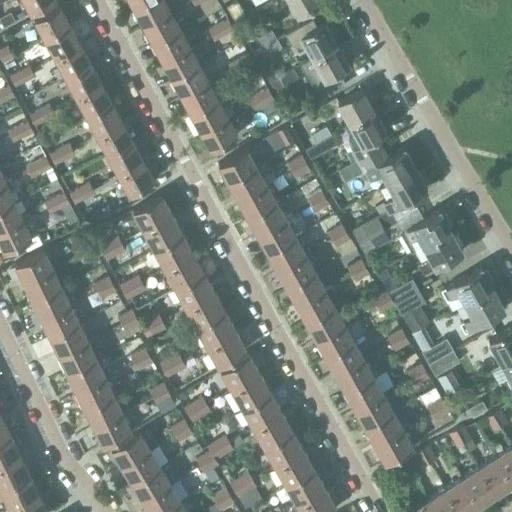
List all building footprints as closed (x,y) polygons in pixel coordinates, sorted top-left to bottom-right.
[(24,0),(30,11),(50,0),(24,0)] [(145,0),(133,6),(143,24),(170,9),(165,0),(145,0)] [(199,0),(207,13),(221,5),(217,0),(199,0)] [(289,0),(297,14),(321,0),(289,0)] [(33,17),(44,36),(69,23),(58,3),(33,17)] [(143,24),(152,42),(180,27),(170,9),(143,24)] [(307,47),(312,56),(336,43),(324,21),(317,25),(312,17),(285,32),(291,43),(292,43),(307,47)] [(228,18),(218,23),(223,32),(233,26),(228,18)] [(44,36),(55,56),(79,42),(69,23),(44,36)] [(223,32),(218,23),(209,29),(214,37),(223,32)] [(152,42),(162,59),(189,45),(180,27),(152,42)] [(257,36),(261,45),(275,37),(270,29),(257,36)] [(275,37),(261,45),(252,50),(253,51),(260,64),(264,66),(269,63),(271,57),(268,53),(280,46),(275,37)] [(55,56),(65,75),(90,62),(79,42),(55,56)] [(336,43),(312,56),(302,62),(321,97),(345,84),(338,70),(348,64),(336,43)] [(0,48),(0,55),(2,59),(12,53),(8,45),(0,48)] [(162,59),(171,77),(199,62),(189,45),(162,59)] [(248,63),(256,77),(260,74),(253,61),(248,52),(238,58),(243,66),(248,63)] [(234,72),(243,66),(238,58),(229,63),(234,72)] [(65,75),(76,95),(100,81),(90,62),(65,75)] [(171,77),(181,94),(208,80),(199,62),(171,77)] [(29,64),(19,69),(24,78),(34,73),(29,64)] [(293,67),(270,80),(275,89),(298,76),(293,67)] [(24,78),(19,69),(10,74),(14,83),(24,78)] [(263,90),(258,92),(263,101),(273,96),(260,74),(256,77),(263,90)] [(181,94),(190,112),(218,97),(208,80),(181,94)] [(76,95),(86,114),(111,100),(100,81),(76,95)] [(9,84),(0,88),(0,90),(4,98),(14,93),(9,84)] [(337,101),(349,122),(373,109),(361,87),(337,101)] [(254,107),(261,102),(263,101),(258,92),(249,98),(254,107)] [(263,101),(261,102),(268,115),(280,108),(273,96),(263,101)] [(190,112),(200,130),(227,115),(218,97),(190,112)] [(86,114),(97,133),(121,120),(111,100),(86,114)] [(49,103),(39,108),(44,117),(54,112),(49,103)] [(44,117),(39,108),(30,113),(34,122),(44,117)] [(351,149),(356,159),(371,150),(382,144),(377,135),(386,130),(373,109),(349,122),(361,144),(351,149)] [(227,115),(200,130),(210,148),(237,133),(227,115)] [(27,120),(18,125),(22,134),(32,129),(27,120)] [(97,133),(107,153),(132,139),(121,120),(97,133)] [(307,135),(312,143),(331,132),(327,124),(307,135)] [(22,134),(18,125),(8,130),(12,139),(22,134)] [(285,125),(278,129),(266,135),(273,149),(286,143),(293,139),(285,125)] [(331,132),(312,143),(305,147),(310,156),(336,141),(331,132)] [(107,153),(118,172),(142,158),(132,139),(107,153)] [(69,143),(59,147),(64,156),(74,151),(69,143)] [(371,150),(356,159),(338,169),(344,179),(364,168),(370,177),(381,170),(387,182),(415,166),(403,145),(377,161),(371,150)] [(217,162),(228,180),(256,164),(246,146),(217,162)] [(64,156),(59,147),(50,152),(54,161),(64,156)] [(287,161),(291,167),(305,160),(301,153),(287,161)] [(46,156),(36,161),(40,169),(50,164),(46,156)] [(142,158),(118,172),(128,192),(153,178),(142,158)] [(305,160),(291,167),(295,175),(309,167),(305,160)] [(40,169),(36,161),(26,165),(31,174),(40,169)] [(228,180),(237,198),(266,182),(256,164),(228,180)] [(352,228),(358,240),(399,217),(393,206),(427,187),(415,166),(387,182),(394,194),(383,200),(383,201),(375,205),(379,213),(352,228)] [(0,183),(0,205),(13,199),(5,181),(0,183)] [(89,182),(79,187),(84,196),(86,194),(93,191),(89,182)] [(237,198),(247,215),(275,199),(266,182),(237,198)] [(70,192),(74,201),(84,196),(79,187),(70,192)] [(307,196),(311,202),(325,195),(321,188),(307,196)] [(54,196),(59,205),(68,200),(64,191),(54,196)] [(132,208),(143,228),(171,212),(161,192),(132,208)] [(84,196),(74,201),(76,203),(81,213),(101,203),(96,193),(87,197),(86,194),(84,196)] [(325,195),(311,202),(315,209),(329,201),(325,195)] [(49,210),(59,205),(54,196),(44,201),(49,210)] [(0,205),(0,227),(22,217),(13,199),(0,205)] [(247,215),(257,233),(285,217),(275,199),(247,215)] [(68,200),(59,205),(67,220),(76,215),(68,200)] [(411,251),(423,244),(451,229),(448,225),(452,223),(445,211),(442,213),(439,208),(405,227),(399,217),(358,240),(365,251),(400,231),(411,251)] [(143,228),(154,247),(182,232),(171,212),(143,228)] [(22,217),(0,227),(0,242),(3,249),(31,236),(22,217)] [(257,233),(267,250),(295,234),(285,217),(257,233)] [(327,230),(331,237),(345,229),(341,222),(327,230)] [(345,229),(331,237),(335,244),(349,236),(345,229)] [(451,229),(423,244),(429,256),(418,262),(423,272),(462,250),(459,244),(463,242),(456,231),(453,233),(451,229)] [(154,247),(164,267),(193,251),(182,232),(154,247)] [(99,243),(102,250),(121,240),(117,234),(99,243)] [(267,250),(276,268),(305,252),(295,234),(267,250)] [(75,246),(79,253),(94,246),(90,239),(75,246)] [(121,240),(102,250),(106,257),(125,248),(121,240)] [(94,246),(79,253),(83,260),(97,253),(94,246)] [(14,262),(23,280),(52,266),(43,248),(14,262)] [(164,267),(175,286),(203,270),(193,251),(164,267)] [(276,268),(286,285),(314,269),(305,252),(276,268)] [(347,265),(351,272),(365,264),(361,257),(347,265)] [(365,264),(351,272),(355,279),(369,271),(365,264)] [(458,290),(464,302),(492,286),(490,282),(493,280),(487,269),(483,271),(480,265),(441,287),(447,296),(458,290)] [(23,280),(32,299),(61,285),(52,266),(23,280)] [(286,285),(296,303),(324,287),(314,269),(286,285)] [(177,310),(185,305),(214,290),(203,270),(175,286),(181,298),(173,302),(177,310)] [(119,282),(123,289),(141,279),(138,273),(119,282)] [(94,281),(98,289),(112,282),(108,274),(94,281)] [(390,296),(394,302),(418,288),(412,277),(388,291),(387,291),(390,296)] [(141,279),(123,289),(127,297),(145,287),(141,279)] [(112,282),(98,289),(101,296),(115,288),(112,282)] [(32,299),(41,317),(70,303),(61,285),(32,299)] [(492,286),(464,302),(471,314),(460,320),(465,329),(504,307),(492,286)] [(296,303),(306,320),(334,304),(324,287),(296,303)] [(372,296),(376,303),(390,296),(387,291),(388,291),(386,288),(372,296)] [(418,288),(394,302),(401,313),(424,299),(418,288)] [(185,305),(196,325),(224,309),(214,290),(185,305)] [(380,310),(394,302),(390,296),(376,303),(380,310)] [(41,317),(49,335),(79,321),(70,303),(41,317)] [(306,320),(315,337),(344,322),(334,304),(306,320)] [(118,314),(121,322),(136,315),(132,307),(118,314)] [(196,325),(206,344),(235,328),(224,309),(196,325)] [(139,321),(143,328),(161,318),(158,312),(139,321),(136,315),(121,322),(125,328),(139,321)] [(161,318),(143,328),(147,335),(165,326),(161,318)] [(49,335),(58,353),(87,339),(79,321),(49,335)] [(315,337),(325,355),(354,339),(344,322),(315,337)] [(511,324),(488,338),(502,363),(511,356),(511,324)] [(387,334),(391,341),(405,333),(401,326),(387,334)] [(235,328),(206,344),(217,364),(246,348),(235,328)] [(405,333),(391,341),(395,348),(409,340),(405,333)] [(422,351),(428,362),(452,348),(446,337),(422,351)] [(58,353),(67,371),(96,357),(87,339),(58,353)] [(325,355),(335,372),(363,356),(354,339),(325,355)] [(131,353),(134,360),(149,353),(145,345),(131,353)] [(452,348),(428,362),(435,373),(459,360),(452,348)] [(159,360),(163,368),(181,358),(178,350),(159,360)] [(220,368),(231,387),(259,371),(248,352),(220,368)] [(149,353),(134,360),(138,367),(152,359),(149,353)] [(335,372),(345,390),(373,374),(363,356),(335,372)] [(511,356),(502,363),(511,380),(511,356)] [(67,371),(75,389),(105,375),(96,357),(67,371)] [(181,358),(163,368),(167,374),(185,365),(181,358)] [(407,369),(411,376),(425,368),(421,361),(407,369)] [(425,368),(411,376),(415,383),(429,375),(425,368)] [(231,387),(242,406),(270,390),(259,371),(231,387)] [(345,390),(354,407),(383,391),(373,374),(345,390)] [(75,389),(84,407),(113,393),(105,375),(75,389)] [(149,388),(153,396),(168,389),(163,380),(149,388)] [(168,389),(153,396),(156,402),(171,395),(168,389)] [(242,406),(253,426),(281,409),(270,390),(242,406)] [(354,407),(364,425),(393,409),(383,391),(354,407)] [(84,407),(93,425),(122,411),(113,393),(84,407)] [(184,405),(188,412),(206,402),(202,395),(184,405)] [(427,404),(431,411),(445,403),(440,396),(427,404)] [(468,407),(472,415),(486,407),(481,399),(468,407)] [(206,402),(188,412),(192,419),(210,408),(206,402)] [(445,403),(431,411),(435,418),(449,410),(445,403)] [(499,407),(492,411),(501,424),(507,420),(499,407)] [(253,426),(264,445),(292,429),(281,409),(253,426)] [(364,425),(374,442),(402,426),(393,409),(364,425)] [(122,411),(93,425),(102,443),(131,429),(122,411)] [(501,424),(492,411),(485,415),(494,429),(501,424)] [(0,414),(0,438),(10,434),(0,414)] [(170,425),(174,432),(188,424),(184,417),(170,425)] [(463,423),(455,427),(464,441),(470,437),(463,423)] [(188,424),(174,432),(178,439),(192,431),(188,424)] [(402,426),(374,442),(384,460),(412,445),(402,426)] [(464,441),(455,427),(449,431),(456,445),(464,441)] [(264,445),(275,464),(303,448),(292,429),(264,445)] [(111,446),(121,464),(149,447),(138,430),(111,446)] [(207,444),(210,448),(211,450),(229,439),(224,433),(207,444)] [(0,438),(0,462),(19,454),(10,434),(0,438)] [(211,450),(214,455),(215,457),(233,446),(229,439),(211,450)] [(511,442),(495,453),(511,479),(511,442)] [(428,443),(420,447),(429,460),(436,456),(428,443)] [(121,464),(132,481),(159,464),(149,447),(121,464)] [(429,460),(420,447),(414,451),(422,464),(429,460)] [(196,457),(200,463),(214,455),(211,450),(210,448),(196,457)] [(275,464),(286,483),(314,467),(303,448),(275,464)] [(511,479),(495,453),(478,464),(496,491),(511,480),(511,479)] [(0,462),(0,487),(29,473),(19,454),(0,462)] [(214,455),(200,463),(204,470),(218,462),(215,457),(214,455)] [(387,466),(391,472),(405,465),(401,458),(387,466)] [(132,481),(142,498),(170,482),(159,464),(132,481)] [(478,464),(462,475),(479,502),(496,491),(478,464)] [(286,483),(297,502),(325,486),(314,467),(286,483)] [(230,481),(233,487),(251,477),(247,470),(230,481)] [(0,487),(9,507),(38,493),(29,473),(0,487)] [(462,475),(445,485),(461,511),(462,511),(479,502),(462,475)] [(251,477),(233,487),(238,495),(256,484),(251,477)] [(142,498),(150,511),(157,511),(180,499),(170,482),(142,498)] [(461,511),(445,485),(428,496),(437,511),(461,511)] [(212,494),(216,501),(229,492),(225,486),(212,494)] [(325,486),(297,502),(302,511),(324,511),(336,506),(325,486)] [(229,492),(216,501),(220,507),(233,499),(229,492)] [(47,511),(38,493),(9,507),(11,511),(47,511)] [(437,511),(428,496),(411,507),(413,511),(437,511)] [(157,511),(188,511),(180,499),(157,511)]
